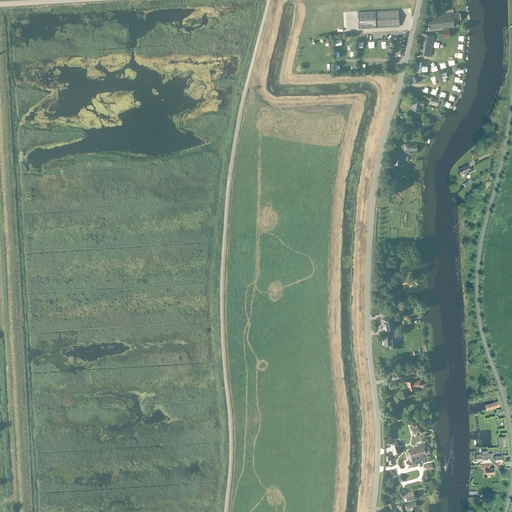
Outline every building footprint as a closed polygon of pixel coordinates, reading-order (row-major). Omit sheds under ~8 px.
[(398,10),(375,11),(358,12),(359,24),(375,23),(376,27),(399,26),(398,10)] [(442,28),(448,28),(454,27),(453,23),(455,23),(455,21),(460,20),(459,13),(458,14),(458,13),(455,13),(455,14),(452,14),(452,13),(427,17),(428,30),(442,28)] [(434,36),(422,34),(423,31),(423,28),(421,28),(421,30),(420,30),(420,33),(416,54),(430,56),(434,36)] [(414,99),(411,110),(418,112),(420,105),(423,106),(424,102),(421,101),(414,99)] [(408,152),(412,152),(412,153),(417,153),(417,150),(417,144),(404,144),(404,151),(395,151),(395,154),(390,154),(390,164),(405,165),(405,154),(408,154),(408,152)] [(485,152),(482,147),(469,154),(472,159),(485,152)] [(465,173),(468,171),(469,173),(475,171),(473,168),(471,169),(469,164),(459,169),(461,174),(464,172),(465,173)] [(380,319),(383,330),(396,327),(394,318),(393,316),(380,319)] [(395,339),(391,339),(390,335),(390,334),(389,332),(387,332),(387,334),(387,335),(383,336),(383,345),(388,345),(389,348),(396,348),(395,339)] [(409,390),(414,389),(414,390),(421,388),(421,387),(422,387),(421,385),(420,380),(412,382),(412,380),(406,382),(409,390)] [(481,402),(483,410),(500,404),(498,396),(481,402)] [(481,429),(480,429),(478,413),(470,416),(470,431),(481,429)] [(414,433),(420,431),(418,427),(417,428),(416,425),(410,427),(411,429),(410,430),(412,435),(414,435),(414,433)] [(506,446),(506,436),(498,436),(499,446),(506,446)] [(394,455),(400,453),(397,442),(391,444),(394,455)] [(431,454),(429,446),(426,447),(426,445),(425,445),(423,443),(422,444),(415,446),(414,446),(413,448),(415,449),(407,451),(407,452),(405,453),(407,461),(409,460),(409,461),(405,462),(407,469),(413,467),(413,466),(418,465),(417,460),(427,458),(427,455),(431,454)] [(493,453),(476,454),(477,460),(480,460),(480,463),(493,462),(493,453)] [(482,468),(487,467),(487,474),(495,473),(494,467),(491,467),(490,463),(482,464),(482,468)] [(415,499),(414,495),(413,491),(401,495),(401,496),(402,499),(403,499),(403,500),(404,502),(407,502),(415,499)] [(405,504),(405,505),(403,505),(403,504),(398,505),(399,511),(405,511),(405,509),(406,509),(406,510),(416,507),(415,501),(405,504)]
